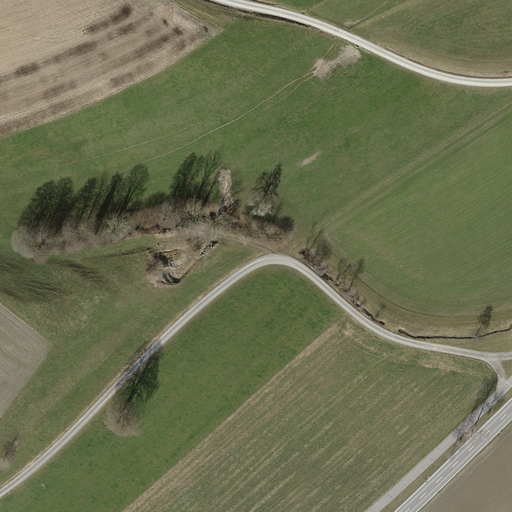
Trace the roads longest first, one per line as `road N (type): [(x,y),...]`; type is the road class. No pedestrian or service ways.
road 1 (track): [(511,357),(493,360),(383,334),(305,271),(269,259),(215,294),(0,489)]
road 2 (track): [(228,0),(321,24),(421,71),(511,82)]
road 3 (secondary): [(406,511),(511,409)]
